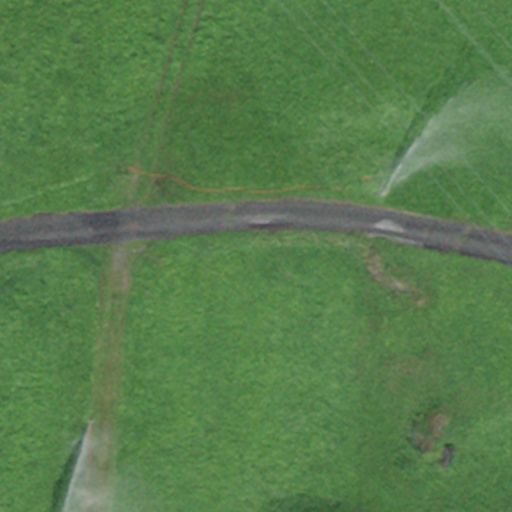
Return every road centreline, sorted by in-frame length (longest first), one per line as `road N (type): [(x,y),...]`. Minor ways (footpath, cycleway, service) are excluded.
road 1 (track): [(152,226),(121,292),(107,511)]
road 2 (track): [(123,228),(213,0)]
